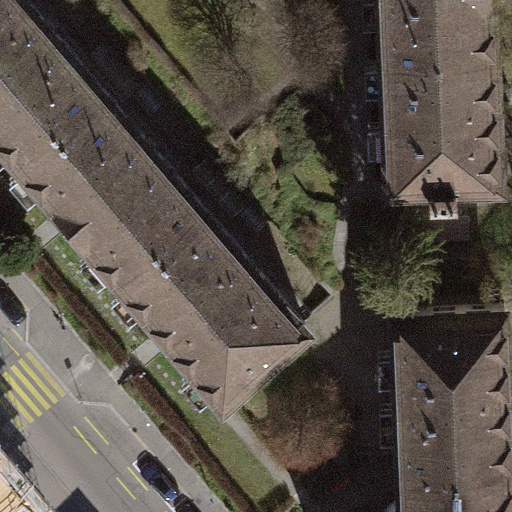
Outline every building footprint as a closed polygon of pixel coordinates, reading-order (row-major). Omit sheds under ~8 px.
[(0,0),(0,132),(19,153),(100,84),(27,0),(0,0)] [(496,51),(493,0),(382,0),(385,55),(496,51)] [(500,174),(496,51),(385,55),(389,178),(500,174)] [(117,270),(201,201),(100,84),(19,153),(63,204),(117,270)] [(303,324),(201,201),(117,270),(159,320),(220,393),(303,324)] [(396,305),(402,464),(511,460),(511,430),(507,301),(396,305)] [(511,511),(511,460),(402,464),(403,482),(368,511),(511,511)]
